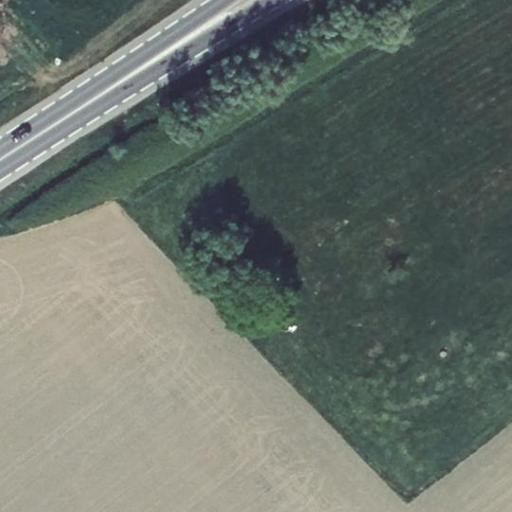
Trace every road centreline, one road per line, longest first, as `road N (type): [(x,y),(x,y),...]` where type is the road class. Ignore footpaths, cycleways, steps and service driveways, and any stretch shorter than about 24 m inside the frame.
road 1 (secondary): [(0,166),(276,0)]
road 2 (secondary): [(230,0),(0,157)]
